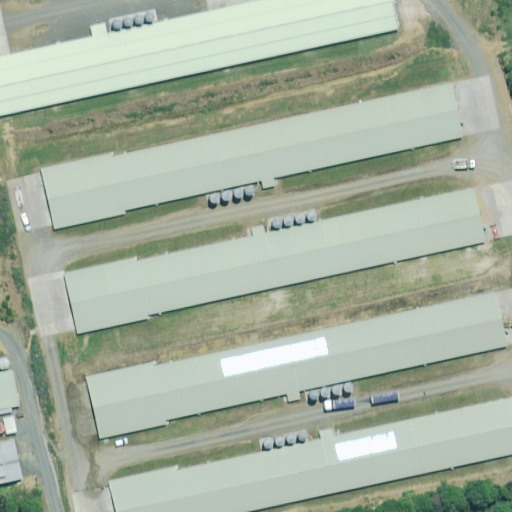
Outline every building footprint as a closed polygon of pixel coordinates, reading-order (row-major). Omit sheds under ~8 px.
[(0,115),(398,29),(391,0),(267,0),(158,24),(112,34),(0,58),(0,115)] [(112,34),(158,24),(155,10),(109,20),(112,34)] [(396,65),(374,73),(378,84),(400,76),(396,65)] [(477,89),(60,177),(71,230),(488,142),(477,89)] [(511,220),(506,194),(84,286),(96,341),(511,250),(511,220)] [(272,233),(317,223),(314,210),(269,220),(272,233)] [(511,296),(105,391),(118,447),(511,355),(511,296)] [(19,406),(13,371),(0,373),(0,409),(1,414),(12,412),(11,407),(19,406)] [(511,410),(131,494),(135,511),(302,511),(511,466),(511,410)] [(0,432),(17,429),(15,419),(0,422),(0,432)] [(262,439),(265,451),(310,443),(307,430),(262,439)] [(0,483),(23,479),(14,440),(0,443),(0,483)]
